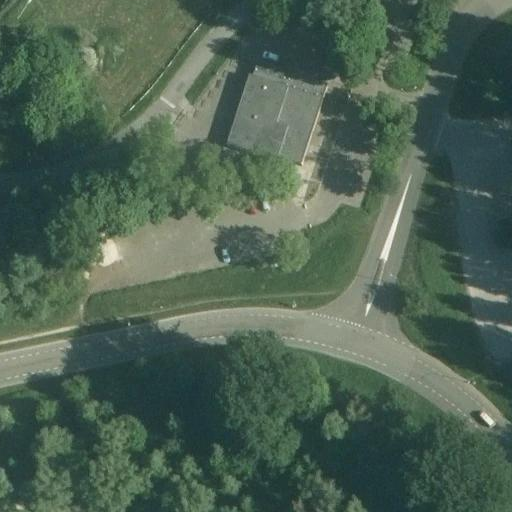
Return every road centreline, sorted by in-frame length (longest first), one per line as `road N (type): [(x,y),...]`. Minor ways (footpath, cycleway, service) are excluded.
road 1 (tertiary): [(356,343),(298,328),(207,328),(0,372)]
road 2 (unclassified): [(393,228),(459,40),(490,0)]
road 3 (tertiary): [(511,454),(473,411),(405,364),(356,343)]
